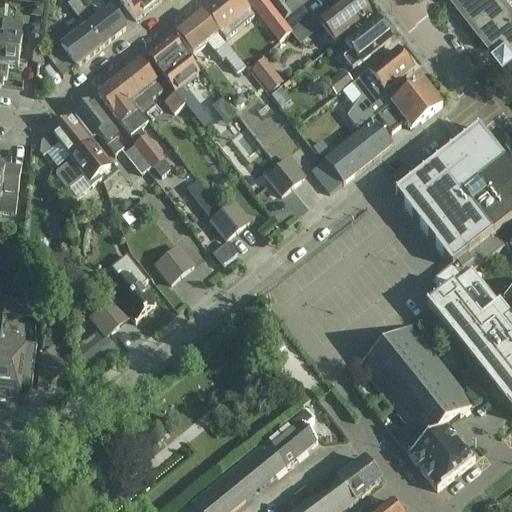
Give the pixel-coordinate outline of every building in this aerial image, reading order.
[(75,18),(86,10),(78,0),(73,0),(66,6),(75,18)] [(136,23),(161,3),(158,0),(118,0),(119,1),(118,1),(136,23)] [(225,41),(253,19),(237,0),(222,0),(204,14),(220,36),(221,36),(225,41)] [(294,0),(285,7),(279,0),(248,0),(262,17),(272,10),(292,36),(311,21),(301,8),(307,3),(304,0),(294,0)] [(335,46),(369,18),(355,0),(347,0),(327,17),(318,24),(335,46)] [(474,14),(492,0),(458,0),(462,5),(465,2),(474,14)] [(491,42),(511,25),(511,0),(492,0),(474,14),(483,26),(480,28),(491,42)] [(31,5),(30,18),(43,19),(44,7),(31,5)] [(73,29),(94,56),(126,31),(109,10),(85,29),(80,22),(73,29)] [(176,37),(193,58),(218,39),(201,17),(176,37)] [(375,23),(373,21),(343,44),(351,55),(343,61),(351,72),(360,66),(390,43),(384,35),(386,28),(382,23),(375,23)] [(0,34),(0,35),(0,87),(3,88),(4,79),(6,79),(8,68),(19,69),(23,37),(21,36),(21,26),(2,24),(2,34),(0,34)] [(511,25),(491,42),(502,56),(511,47),(511,25)] [(30,26),(29,38),(40,39),(41,27),(30,26)] [(76,71),(94,56),(73,29),(65,35),(70,41),(59,49),(59,50),(47,60),(62,80),(75,70),(76,71)] [(38,66),(41,39),(40,39),(29,38),(28,38),(25,64),(38,66)] [(170,42),(147,60),(175,95),(174,96),(184,109),(190,117),(192,116),(198,111),(200,110),(193,102),(193,101),(184,89),(198,77),(192,69),(170,42)] [(255,64),(274,48),(270,42),(250,57),(249,55),(240,62),(247,71),(255,64)] [(361,99),(347,119),(358,133),(377,118),(393,106),(384,95),(413,73),(397,52),(368,75),(352,87),(361,99)] [(156,87),(139,66),(98,98),(121,127),(130,139),(133,148),(134,149),(151,170),(153,173),(164,163),(145,138),(140,132),(148,126),(138,113),(162,94),(156,86),(156,87)] [(336,99),(351,86),(344,76),(328,88),(336,99)] [(393,106),(377,118),(390,137),(404,126),(410,133),(441,108),(422,83),(393,106)] [(174,96),(163,104),(173,117),(184,109),(174,96)] [(232,102),(232,103),(232,104),(232,105),(233,106),(233,107),(234,107),(235,108),(236,109),(237,109),(238,109),(239,109),(240,109),(241,108),(242,107),(243,107),(243,106),(244,105),(244,104),(244,103),(244,102),(244,101),(244,100),(243,100),(243,99),(242,99),(242,98),(241,98),(241,97),(240,97),(239,97),(238,97),(237,97),(236,97),(235,97),(235,98),(234,98),(234,99),(233,99),(233,100),(232,100),(232,101),(232,102)] [(118,140),(90,104),(74,117),(93,141),(97,137),(114,158),(123,151),(115,142),(118,140)] [(40,145),(39,156),(42,159),(46,156),(58,147),(68,161),(70,163),(55,175),(55,180),(64,192),(68,192),(69,192),(84,180),(88,186),(91,189),(100,182),(98,179),(109,169),(89,144),(85,140),(72,123),(70,120),(49,136),(50,137),(40,145)] [(342,187),(392,148),(373,124),(324,163),(324,164),(310,175),(329,198),(342,187)] [(397,197),(396,197),(413,219),(421,213),(427,221),(434,217),(461,195),(502,163),(478,133),(477,132),(397,197)] [(321,144),(312,151),(320,161),(329,154),(321,144)] [(134,149),(124,157),(141,178),(146,174),(151,170),(134,149)] [(281,199),(301,183),(303,181),(288,162),(266,181),(281,199)] [(421,213),(413,219),(452,268),(430,286),(440,298),(427,308),(427,309),(430,313),(453,341),(455,344),(492,314),(499,308),(497,306),(472,273),(503,249),(503,248),(493,236),(511,221),(511,175),(502,163),(461,195),(434,217),(427,221),(421,213)] [(0,215),(16,218),(17,205),(22,170),(5,167),(0,167),(0,215)] [(197,184),(187,192),(207,217),(217,210),(212,203),(207,197),(199,187),(197,184)] [(144,201),(121,220),(129,229),(151,211),(144,201)] [(225,244),(248,225),(233,207),(210,225),(225,244)] [(170,288),(193,269),(178,251),(155,269),(170,288)] [(70,279),(68,255),(49,256),(51,280),(70,279)] [(121,284),(109,293),(115,302),(113,303),(128,322),(130,321),(135,327),(155,311),(139,291),(147,284),(127,259),(111,271),(121,284)] [(71,272),(72,295),(89,295),(88,271),(71,272)] [(0,278),(0,291),(16,294),(18,280),(0,278)] [(503,301),(497,306),(499,308),(511,323),(504,328),(511,338),(511,293),(503,301)] [(3,316),(35,320),(33,302),(5,298),(3,316)] [(105,340),(128,321),(113,303),(90,321),(99,332),(105,340)] [(492,314),(455,344),(500,401),(511,415),(511,338),(504,328),(511,323),(499,308),(492,314)] [(383,350),(360,368),(386,401),(395,413),(416,439),(402,450),(408,458),(445,429),(473,408),(482,401),(486,398),(477,386),(475,388),(472,384),(464,391),(467,395),(464,396),(411,328),(383,350)] [(99,332),(74,352),(91,372),(111,357),(101,344),(104,341),(106,340),(105,340),(99,332)] [(271,359),(283,350),(271,335),(259,344),(271,359)] [(42,353),(41,360),(51,353),(54,358),(55,342),(43,342),(42,341),(42,353)] [(0,398),(7,399),(9,399),(10,394),(17,395),(18,388),(31,390),(35,363),(36,348),(23,346),(13,345),(0,343),(0,398)] [(50,392),(51,383),(65,372),(54,358),(51,353),(41,360),(40,361),(37,390),(50,392)] [(222,482),(190,508),(193,511),(233,511),(316,445),(304,431),(314,424),(305,413),(222,482)] [(473,463),(445,429),(408,458),(435,493),(473,463)] [(345,511),(354,506),(378,487),(381,485),(363,462),(336,483),(297,511),(345,511)] [(397,511),(390,503),(379,511),(371,511),(369,511),(397,511)]
